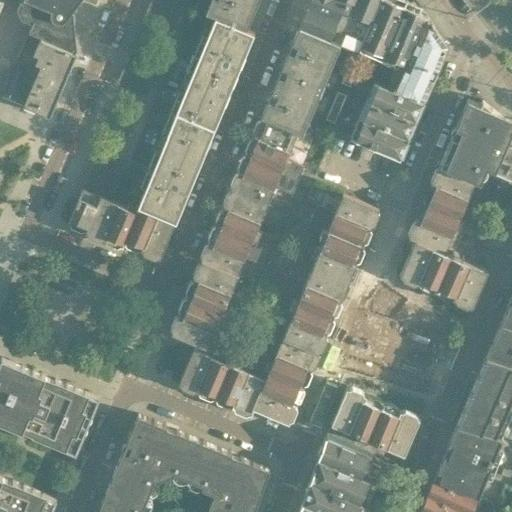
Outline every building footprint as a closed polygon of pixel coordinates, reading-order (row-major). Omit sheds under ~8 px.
[(84,0),(96,5),(97,0),(19,0),(16,9),(20,19),(31,24),(28,32),(75,52),(75,51),(76,51),(72,12),(70,5),(64,1),(64,0),(84,0)] [(172,32),(185,0),(150,0),(142,19),(147,21),(147,20),(168,29),(168,30),(172,32)] [(209,0),(206,9),(205,9),(205,10),(205,12),(214,15),(215,15),(246,28),(257,0),(209,0)] [(357,51),(358,48),(378,0),(308,0),(298,26),(339,44),(357,51)] [(382,58),(406,1),(403,0),(378,0),(358,48),(382,58)] [(404,67),(426,15),(419,12),(421,7),(406,1),(382,58),(404,67)] [(221,107),(253,31),(246,28),(215,15),(214,15),(209,29),(205,28),(194,54),(185,76),(188,78),(183,91),(221,107)] [(423,101),(447,45),(426,15),(404,67),(395,89),(423,101)] [(332,88),(338,73),(328,69),(339,44),(298,26),(298,28),(297,28),(297,29),(292,41),(291,41),(286,53),(287,53),(282,66),(281,65),(281,66),(282,66),(277,77),(277,76),(276,77),(277,77),(275,81),(274,81),(275,82),(272,90),(271,89),(266,101),(267,102),(262,114),(261,114),(260,115),(261,115),(261,116),(297,131),(302,133),(312,108),(322,112),(328,97),(319,93),(323,85),(332,88)] [(49,116),(75,52),(28,32),(1,95),(34,109),(49,116)] [(146,95),(160,61),(156,60),(155,61),(134,52),(135,51),(130,49),(116,83),(121,85),(121,84),(142,92),(142,93),(146,95)] [(349,86),(354,73),(346,70),(341,82),(349,86)] [(423,101),(395,89),(380,82),(373,101),(415,119),(423,101)] [(205,147),(221,107),(183,91),(175,110),(171,109),(168,117),(172,119),(167,131),(205,147)] [(334,122),(345,95),(337,91),(326,119),(334,122)] [(511,123),(482,99),(479,103),(467,98),(439,164),(475,180),(475,179),(479,181),(486,166),(511,177),(511,123)] [(408,137),(415,119),(373,101),(365,119),(408,137)] [(303,166),(285,158),(297,131),(261,116),(228,193),(265,208),(274,186),(292,194),(303,166)] [(399,157),(408,137),(365,119),(357,139),(399,157)] [(205,147),(167,131),(163,129),(132,204),(174,221),(205,147)] [(112,200),(125,168),(121,166),(120,167),(99,159),(100,157),(95,156),(82,188),(102,196),(112,200)] [(471,220),(478,203),(467,198),(475,180),(439,164),(408,237),(414,240),(414,239),(475,264),(490,228),(471,220)] [(87,232),(102,196),(82,188),(67,224),(87,232)] [(274,237),(256,229),(265,208),(228,193),(200,259),(237,274),(244,257),(262,264),(274,237)] [(350,276),(369,228),(378,208),(342,193),(334,211),(316,204),(305,231),(322,239),(313,261),(350,276)] [(159,258),(174,221),(132,204),(128,202),(126,206),(112,200),(102,196),(87,232),(111,242),(113,238),(159,258)] [(472,305),(487,269),(475,264),(414,239),(414,240),(399,274),(472,305)] [(235,327),(247,300),(229,292),(237,274),(200,259),(170,331),(195,342),(206,346),(211,335),(217,320),(235,327)] [(317,354),(340,299),(350,276),(313,261),(304,282),(286,275),(275,302),(293,310),(280,339),(317,354)] [(511,292),(479,369),(470,389),(465,387),(450,421),(455,423),(447,444),(434,476),(478,495),(501,438),(511,441),(511,292)] [(252,407),(271,361),(211,335),(206,346),(195,342),(177,383),(250,414),(253,408),(252,407)] [(288,422),(310,370),(317,354),(280,339),(271,361),(252,407),(253,408),(288,422)] [(75,452),(98,396),(54,378),(51,386),(41,382),(45,374),(1,356),(0,357),(0,420),(21,429),(22,428),(32,432),(31,433),(75,452)] [(403,453),(419,417),(346,385),(331,421),(332,422),(327,434),(374,454),(393,462),(398,450),(403,453)] [(186,481),(204,440),(175,428),(172,436),(163,432),(166,425),(138,413),(110,478),(151,495),(158,478),(169,474),(186,481)] [(374,454),(327,434),(325,433),(317,457),(365,478),(372,481),(388,488),(398,465),(393,462),(374,454)] [(252,511),(269,467),(240,455),(237,463),(228,459),(231,452),(204,440),(186,481),(213,492),(205,511),(252,511)] [(372,481),(365,478),(317,457),(309,479),(357,500),(362,490),(367,492),(372,481)] [(0,511),(49,511),(56,498),(12,479),(11,480),(2,476),(2,475),(0,474),(0,511)] [(478,495),(434,476),(428,492),(475,511),(482,497),(478,495)] [(143,511),(145,509),(151,495),(110,478),(96,511),(143,511)] [(354,511),(360,501),(357,500),(309,479),(301,501),(326,511),(354,511)] [(475,511),(428,492),(422,507),(433,511),(475,511)] [(326,511),(301,501),(297,511),(326,511)]
